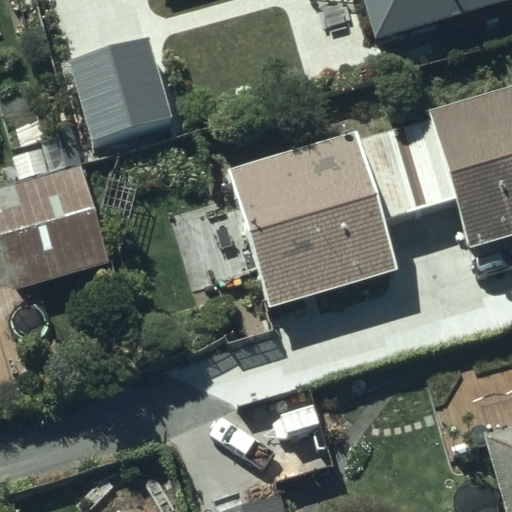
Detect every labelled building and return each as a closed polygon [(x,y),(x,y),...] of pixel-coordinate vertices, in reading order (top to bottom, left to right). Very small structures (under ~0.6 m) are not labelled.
[(511,0),(352,0),(371,65),(511,24),(511,0)] [(341,55),(327,7),(221,34),(222,47),(216,48),(217,61),(225,59),(232,83),(341,55)] [(153,56),(77,77),(99,158),(175,137),(153,56)] [(339,142),(232,176),(223,178),(264,317),(393,282),(376,231),(450,208),(467,258),(511,245),(511,93),(427,118),(429,124),(353,147),(351,139),(339,142)] [(17,187),(79,169),(68,136),(35,146),(38,155),(9,163),(17,187)] [(108,269),(79,169),(17,187),(0,192),(0,266),(9,298),(108,269)] [(333,469),(309,393),(229,416),(251,493),(333,469)] [(511,511),(511,430),(478,441),(499,511),(511,511)] [(279,511),(277,502),(242,511),(279,511)]
